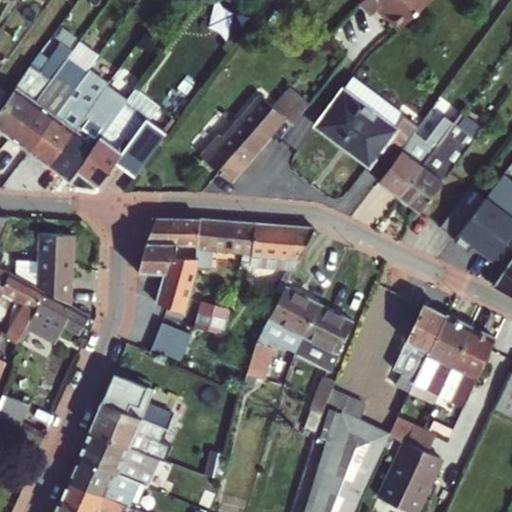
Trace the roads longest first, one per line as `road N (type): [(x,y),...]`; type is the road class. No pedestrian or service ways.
road 1 (residential): [(511,307),(312,213),(120,206)]
road 2 (residential): [(120,206),(112,326),(33,511)]
road 3 (residential): [(0,202),(120,206)]
